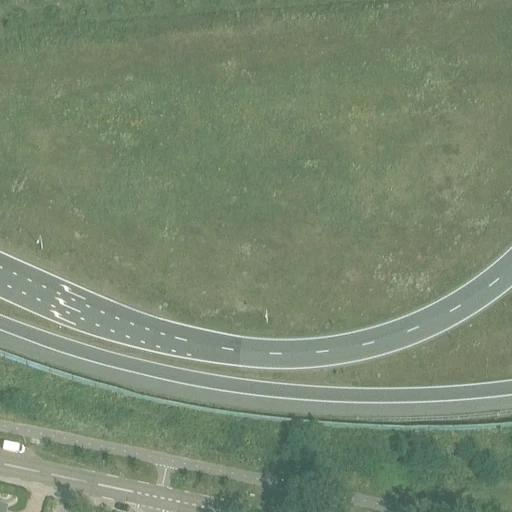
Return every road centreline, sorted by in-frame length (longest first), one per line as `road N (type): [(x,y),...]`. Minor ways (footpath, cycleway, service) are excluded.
road 1 (motorway): [(511,269),(420,327),(297,356),(226,352),(179,339),(0,267)]
road 2 (motorway): [(0,322),(88,353),(218,383),(360,395),(511,388)]
road 3 (tertiary): [(0,466),(169,503)]
